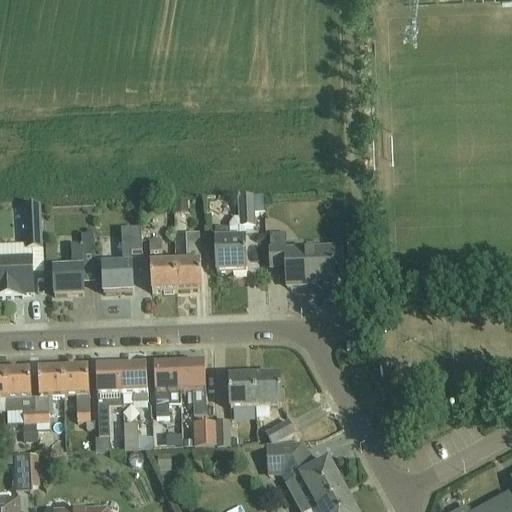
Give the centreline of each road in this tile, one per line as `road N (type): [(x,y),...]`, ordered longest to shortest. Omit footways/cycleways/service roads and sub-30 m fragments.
road 1 (residential): [(0,341),(306,328)]
road 2 (residential): [(399,497),(306,328)]
road 3 (residential): [(399,497),(511,437)]
